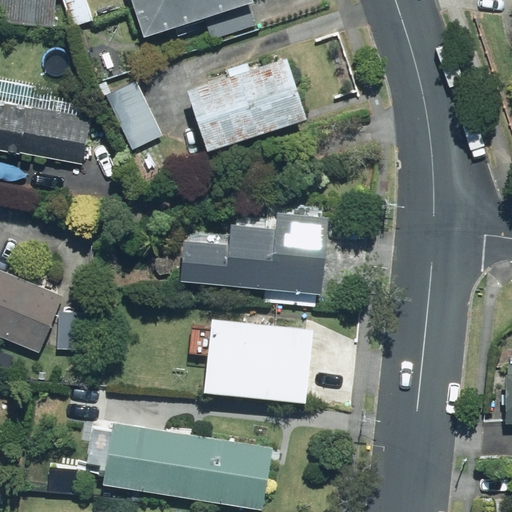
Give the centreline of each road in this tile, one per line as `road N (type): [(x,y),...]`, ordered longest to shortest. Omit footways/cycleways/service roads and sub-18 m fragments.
road 1 (residential): [(407,511),(433,233)]
road 2 (residential): [(397,0),(430,113),(433,233)]
